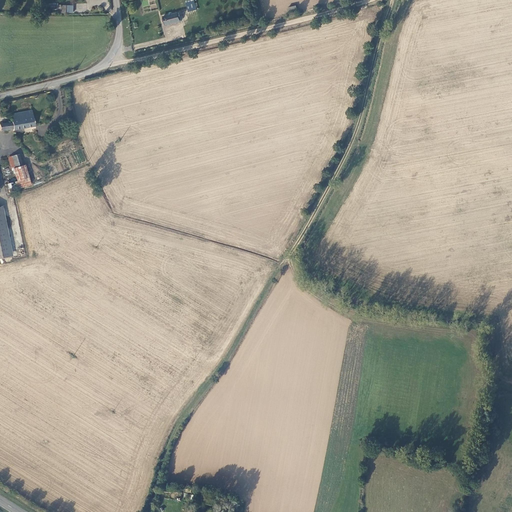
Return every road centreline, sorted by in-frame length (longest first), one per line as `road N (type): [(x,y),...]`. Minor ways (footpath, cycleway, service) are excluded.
road 1 (track): [(390,0),(346,148),(288,252),(305,287),(338,306),(472,333),(480,389),(467,460)]
road 2 (track): [(103,62),(367,0)]
road 3 (unclassified): [(116,0),(117,33),(103,62),(0,95)]
